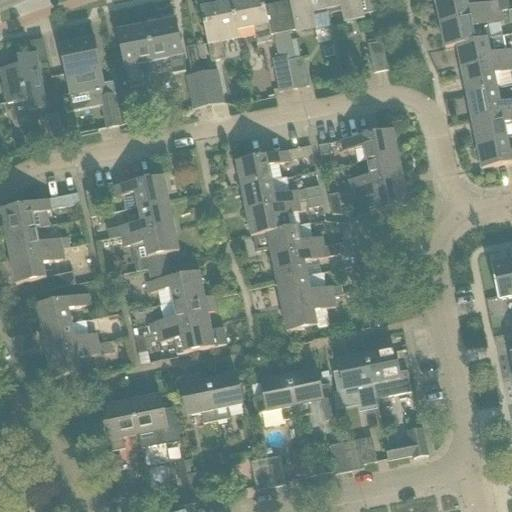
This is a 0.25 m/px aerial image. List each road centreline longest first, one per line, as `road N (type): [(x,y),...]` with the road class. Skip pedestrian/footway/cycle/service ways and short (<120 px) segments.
road 1 (residential): [(0,194),(27,176),(396,96),(420,105),(434,124),(453,220)]
road 2 (residential): [(478,475),(438,290),(453,220)]
road 3 (residential): [(290,511),(478,475)]
road 4 (residential): [(84,511),(0,360)]
